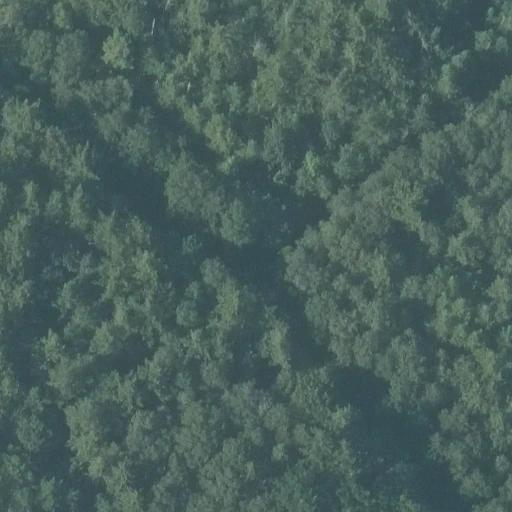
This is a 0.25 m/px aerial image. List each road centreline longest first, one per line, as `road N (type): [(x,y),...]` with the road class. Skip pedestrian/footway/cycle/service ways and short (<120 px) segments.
road 1 (track): [(0,89),(106,193),(259,311),(429,511)]
road 2 (track): [(0,486),(229,302)]
